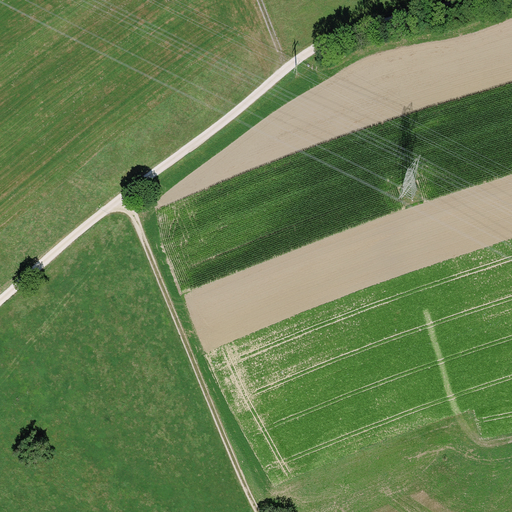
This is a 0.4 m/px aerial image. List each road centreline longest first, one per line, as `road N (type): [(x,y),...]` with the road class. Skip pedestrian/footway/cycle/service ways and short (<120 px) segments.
road 1 (track): [(123,197),(311,50),(454,0)]
road 2 (track): [(123,197),(257,511)]
road 3 (track): [(511,442),(488,443),(455,412),(397,225)]
road 4 (track): [(0,298),(123,197)]
